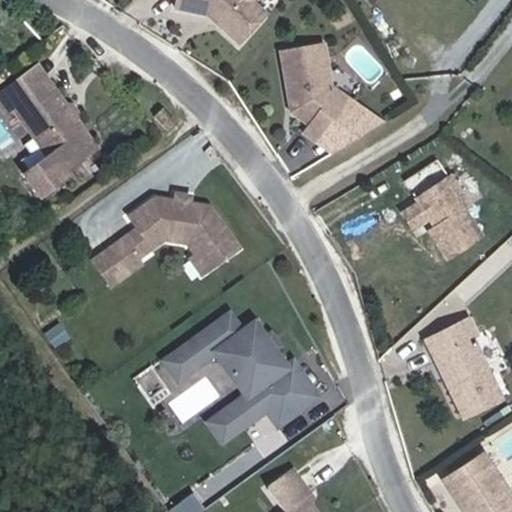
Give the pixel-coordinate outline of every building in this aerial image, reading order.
[(280,27),(250,0),(193,0),(190,22),(222,28),(229,29),(234,34),(234,39),(253,57),(280,27)] [(222,28),(234,39),(234,34),(229,29),(222,28)] [(297,65),(306,112),(311,111),(313,120),(308,126),(310,127),(326,138),(320,147),(335,157),(365,113),(348,101),(340,57),(297,65)] [(53,83),(36,95),(45,109),(63,97),(53,83)] [(36,95),(11,113),(22,128),(29,123),(53,157),(69,179),(77,190),(112,165),(63,97),(45,109),(36,95)] [(60,185),(69,179),(53,157),(45,164),(60,185)] [(485,218),(465,189),(431,213),(451,241),(445,246),(464,273),(498,248),(479,222),(485,218)] [(168,212),(142,231),(151,243),(166,263),(178,254),(203,258),(211,270),(218,265),(230,281),(255,262),(224,221),(168,212)] [(433,217),(417,228),(429,244),(445,233),(433,217)] [(151,243),(137,253),(152,274),(166,263),(151,243)] [(152,274),(137,253),(106,276),(125,302),(156,279),(152,274)] [(211,270),(207,274),(218,290),(230,281),(218,265),(211,270)] [(243,330),(194,365),(208,384),(234,364),(266,407),(223,437),(237,456),(281,424),(292,440),(332,411),(307,377),(300,382),(289,368),(279,353),(268,338),(256,347),(243,330)] [(484,332),(449,350),(456,363),(450,367),(482,429),(511,413),(511,398),(487,350),(492,347),(484,332)] [(296,362),(285,348),(279,353),(289,368),(296,362)] [(456,363),(449,350),(443,353),(450,367),(456,363)] [(194,365),(179,376),(192,395),(208,384),(194,365)] [(511,511),(511,483),(502,468),(461,493),(473,511),(511,511)] [(288,511),(327,511),(328,511),(308,485),(283,504),(288,511)] [(173,511),(172,511),(200,511),(206,508),(194,494),(173,511)]
